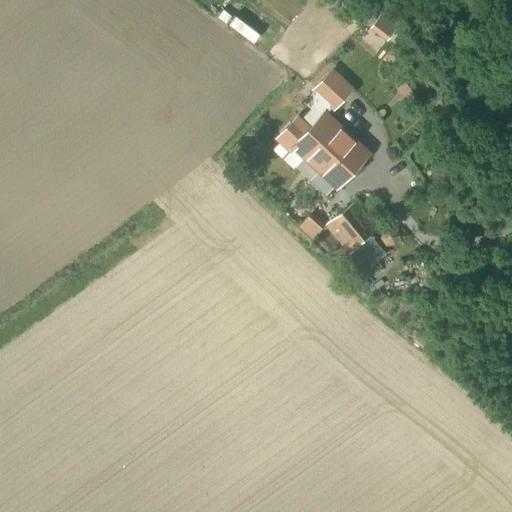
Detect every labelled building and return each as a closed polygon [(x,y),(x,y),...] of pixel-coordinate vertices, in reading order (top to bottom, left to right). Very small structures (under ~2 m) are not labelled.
[(379,16),(370,27),(387,40),(395,29),(379,16)] [(330,71),(314,89),(315,90),(332,106),(333,107),(350,89),(330,71)] [(300,121),(308,129),(323,112),(324,114),(332,106),(315,90),(304,102),(312,109),(300,121)] [(367,153),(324,114),(323,112),(308,129),(292,145),(294,146),(304,156),(319,169),(326,176),(336,186),(367,153)] [(292,145),(308,129),(300,121),(296,117),(277,137),(291,150),(294,146),(292,145)] [(319,169),(304,156),(294,166),(309,179),(319,169)] [(326,176),(319,169),(309,179),(317,187),(326,176)] [(357,200),(326,224),(349,252),(379,227),(357,200)]
